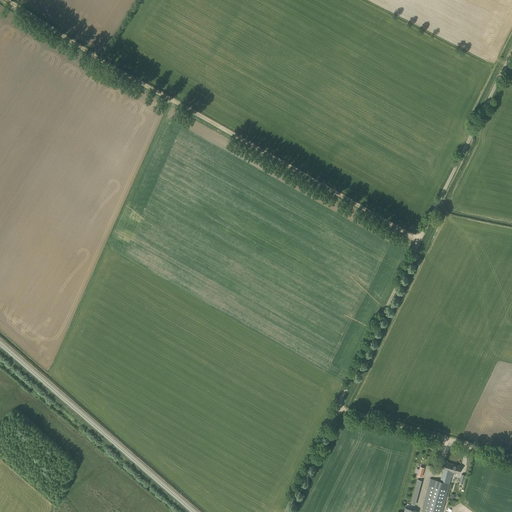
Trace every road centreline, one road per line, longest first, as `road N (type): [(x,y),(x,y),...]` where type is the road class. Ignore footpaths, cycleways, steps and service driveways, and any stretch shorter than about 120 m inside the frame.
road 1 (track): [(5,0),(417,240)]
road 2 (unclassified): [(335,408),(511,45)]
road 3 (unclassified): [(335,408),(467,445)]
